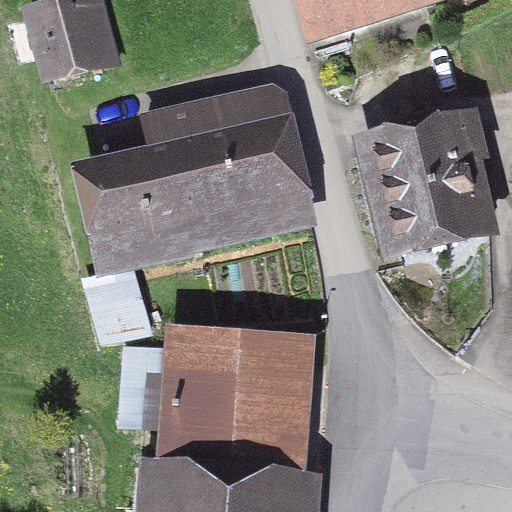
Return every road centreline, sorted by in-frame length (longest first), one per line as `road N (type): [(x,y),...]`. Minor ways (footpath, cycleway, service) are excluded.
road 1 (residential): [(359,419),(337,205),(274,0)]
road 2 (residential): [(359,419),(511,454)]
